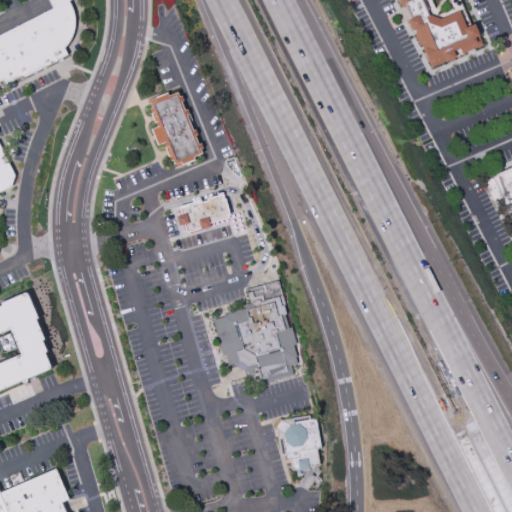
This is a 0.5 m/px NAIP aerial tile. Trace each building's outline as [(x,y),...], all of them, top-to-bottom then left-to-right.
[(49,0),(73,0),(69,2),(72,6),(76,17),(75,25),(73,33),(70,43),(65,50),(68,56),(23,79),(22,77),(6,85),(4,81),(0,82),(0,36),(54,9),(49,0)] [(423,0),(430,16),(440,19),(461,11),(467,27),(476,23),(481,35),(480,36),(484,45),(430,67),(422,46),(419,46),(414,36),(418,34),(416,30),(412,31),(408,20),(411,19),(406,7),(402,9),(398,0),(423,0)] [(156,98),(168,93),(169,96),(178,93),(180,97),(183,96),(185,101),(183,102),(186,110),(188,109),(191,115),(188,116),(194,131),(196,130),(198,135),(196,136),(199,145),(201,144),(203,148),(200,149),(202,154),(193,157),(194,160),(174,168),(174,167),(177,165),(174,160),(170,162),(169,158),(173,156),(169,146),(166,147),(164,143),(158,146),(151,130),(157,127),(156,124),(155,124),(151,115),(153,114),(151,110),(153,109),(151,104),(157,102),(156,98)] [(0,145),(15,176),(12,187),(0,193),(0,145)] [(483,179),(511,167),(511,168),(511,221),(502,199),(493,203),(483,179)] [(178,206),(198,200),(199,203),(206,201),(206,198),(221,194),(222,198),(224,197),(229,215),(227,216),(228,218),(213,222),(209,224),(210,228),(200,230),(199,229),(185,233),(183,225),(178,226),(175,216),(180,215),(178,206)] [(213,320),(224,317),(223,315),(227,314),(227,313),(245,308),(252,306),(248,290),(278,281),(288,315),(286,315),(289,328),(293,327),(298,346),(295,347),(298,358),(297,358),(299,364),(292,366),(295,375),(263,385),(257,365),(247,368),(240,363),(225,367),(213,320)] [(26,293),(29,294),(39,318),(36,319),(45,339),(43,340),(48,351),(45,353),(52,367),(52,370),(29,380),(28,382),(27,383),(24,384),(22,383),(0,392),(0,306),(2,306),(1,304),(26,293)] [(282,420),(310,416),(310,420),(317,419),(322,450),(318,450),(320,466),(310,468),(310,471),(299,472),(299,470),(292,471),(290,460),(286,461),(285,456),(281,457),(276,428),(282,420)] [(0,511),(0,494),(56,468),(70,500),(62,503),(66,511),(0,511)]
